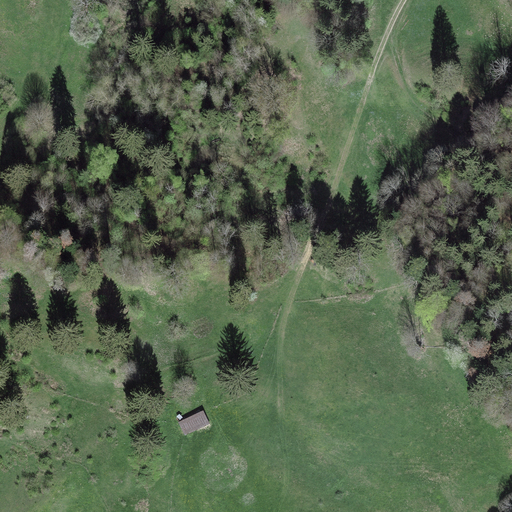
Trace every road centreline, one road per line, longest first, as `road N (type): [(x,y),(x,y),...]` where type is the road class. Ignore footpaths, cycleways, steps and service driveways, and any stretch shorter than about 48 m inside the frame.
road 1 (track): [(403,0),(265,384),(218,418)]
road 2 (track): [(279,337),(284,511)]
road 3 (unknown): [(218,418),(200,435),(176,441),(162,511)]
